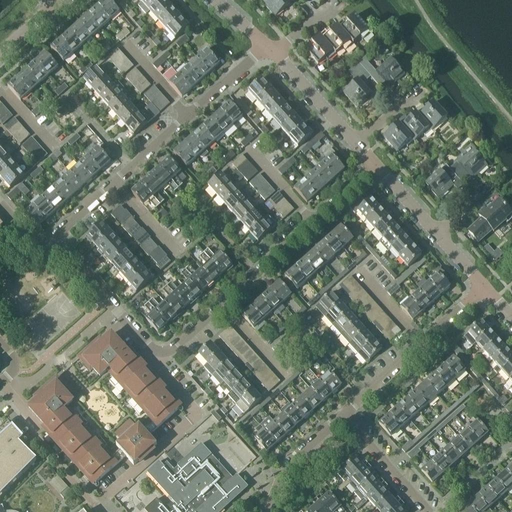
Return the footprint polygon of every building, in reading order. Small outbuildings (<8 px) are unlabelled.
[(101,0),(102,1),(97,6),(110,21),(120,12),(108,0),(101,0)] [(146,15),(150,12),(162,0),(144,0),(142,3),(138,6),(146,15)] [(162,0),(150,12),(158,21),(172,8),(174,6),(171,2),(169,4),(165,0),(162,0)] [(263,0),(261,2),(275,17),(290,4),(286,0),(263,0)] [(119,6),(124,11),(128,7),(123,2),(119,6)] [(93,9),(88,14),(101,29),(110,21),(97,6),(95,5),(92,8),(93,9)] [(158,21),(166,30),(180,17),(182,15),(179,11),(177,13),(172,8),(158,21)] [(128,15),(132,20),(136,16),(132,11),(128,15)] [(84,18),(79,22),(92,37),(101,29),(88,14),(87,15),(86,13),(82,16),(84,18)] [(342,21),(337,25),(353,43),(360,37),(362,40),(370,33),(354,14),(344,24),(342,21)] [(180,17),(166,30),(164,33),(167,37),(170,34),(175,39),(189,26),(191,24),(187,21),(185,22),(180,17)] [(75,26),(69,31),(82,46),(92,37),(79,22),(78,23),(77,21),(73,24),(75,26)] [(136,24),(140,29),(144,26),(140,21),(136,24)] [(324,31),(319,36),(335,54),(342,48),(345,51),(353,43),(337,25),(327,34),(324,31)] [(66,34),(60,39),(73,54),(82,46),(69,31),(67,29),(64,33),(66,34)] [(126,29),(121,33),(124,37),(129,33),(126,29)] [(144,33),(148,38),(152,34),(148,30),(144,33)] [(124,37),(121,33),(116,37),(120,41),(124,37)] [(335,54),(319,36),(309,45),(306,42),(301,47),(317,64),(324,58),(327,61),(335,54)] [(73,54),(60,39),(58,38),(55,41),(56,43),(51,48),(64,63),(73,54)] [(152,42),(157,47),(160,44),(156,39),(152,42)] [(184,44),(181,40),(176,45),(179,48),(184,44)] [(108,46),(103,50),(107,54),(111,50),(108,46)] [(107,58),(111,62),(121,53),(118,49),(107,58)] [(107,54),(103,50),(98,54),(102,58),(107,54)] [(207,50),(197,58),(210,73),(220,64),(207,50)] [(41,57),(35,62),(48,76),(58,68),(45,53),(44,53),(43,52),(39,55),(41,57)] [(111,62),(115,66),(125,57),(121,53),(111,62)] [(166,60),(163,56),(152,65),(156,70),(166,61),(166,60)] [(115,66),(118,70),(128,61),(125,57),(115,66)] [(197,58),(188,67),(201,81),(210,73),(197,58)] [(366,61),(361,65),(360,66),(370,77),(379,87),(384,82),(389,87),(404,74),(390,59),(376,72),(366,61)] [(32,65),(26,70),(39,84),(48,76),(35,62),(34,60),(30,63),(32,65)] [(128,61),(118,70),(123,76),(133,67),(128,61)] [(89,62),(84,67),(88,71),(93,66),(89,62)] [(360,66),(361,65),(358,62),(348,72),(355,81),(342,93),(356,108),(370,94),(362,84),(370,77),(360,66)] [(88,71),(84,67),(80,71),(83,75),(88,71)] [(188,67),(179,75),(192,89),(201,81),(188,67)] [(23,73),(17,78),(30,92),(39,84),(26,70),(24,68),(21,71),(23,73)] [(83,80),(92,90),(105,77),(97,68),(83,80)] [(125,77),(128,81),(138,72),(135,68),(125,77)] [(133,86),(137,82),(143,77),(138,72),(128,81),(133,86)] [(92,90),(100,99),(114,87),(109,81),(113,77),(110,74),(106,78),(105,77),(92,90)] [(192,89),(179,75),(169,84),(182,98),(192,89)] [(30,92),(17,78),(17,79),(15,77),(12,80),(13,82),(8,87),(21,101),(30,92)] [(137,82),(141,86),(146,81),(143,77),(137,82)] [(247,92),(256,101),(270,88),(272,86),(268,82),(266,84),(262,79),(247,92)] [(146,81),(141,86),(136,90),(140,95),(151,86),(146,81)] [(133,86),(136,90),(141,86),(137,82),(133,86)] [(100,99),(108,108),(127,91),(119,83),(114,87),(100,99)] [(143,96),(147,100),(157,91),(153,87),(143,96)] [(256,101),(264,111),(279,98),(278,97),(280,95),(277,92),(275,93),(270,88),(256,101)] [(63,92),(60,89),(55,93),(58,97),(63,92)] [(108,108),(117,117),(134,101),(127,93),(127,92),(127,91),(108,108)] [(147,100),(150,104),(151,104),(161,95),(157,91),(147,100)] [(161,95),(151,104),(154,108),(165,99),(161,95)] [(264,111),(272,120),(287,107),(289,105),(285,101),(283,103),(279,98),(264,111)] [(165,99),(154,108),(159,113),(169,104),(165,99)] [(235,103),(244,113),(248,110),(249,109),(240,99),(235,103)] [(117,117),(125,126),(138,114),(131,105),(135,102),(134,101),(117,117)] [(229,103),(220,111),(233,126),(237,130),(241,126),(237,122),(243,118),(229,103)] [(415,113),(416,114),(429,129),(434,135),(436,133),(433,130),(446,118),(433,103),(423,113),(419,109),(415,113)] [(45,108),(42,105),(41,104),(31,113),(35,117),(45,108)] [(151,104),(145,109),(148,113),(154,108),(151,104)] [(272,120),(281,129),(295,116),(297,114),(294,110),(292,112),(287,107),(272,120)] [(0,112),(0,120),(9,113),(5,108),(0,112)] [(220,111),(211,120),(224,134),(233,126),(220,111)] [(9,113),(0,120),(0,122),(2,125),(12,117),(9,113)] [(138,114),(125,126),(133,136),(147,124),(138,114)] [(396,124),(398,125),(411,140),(417,146),(418,145),(415,141),(429,129),(416,114),(405,124),(401,119),(396,124)] [(281,129),(289,138),(303,125),(305,123),(302,120),(300,121),(295,116),(281,129)] [(252,121),(257,126),(261,123),(256,118),(252,121)] [(4,127),(8,132),(18,123),(14,119),(4,127)] [(211,120),(202,128),(215,142),(224,134),(211,120)] [(8,132),(12,136),(22,127),(18,123),(8,132)] [(303,125),(289,138),(297,148),(312,135),(311,134),(313,132),(310,129),(308,130),(303,125)] [(411,140),(398,125),(388,134),(384,130),(380,134),(397,153),(411,140)] [(12,136),(16,141),(26,132),(22,127),(12,136)] [(202,128),(193,136),(206,150),(215,142),(202,128)] [(26,132),(16,141),(20,145),(30,136),(26,132)] [(76,134),(72,139),(75,143),(80,138),(76,134)] [(193,136),(183,144),(196,159),(200,156),(201,158),(203,158),(209,154),(206,150),(193,136)] [(269,140),(273,145),(277,141),(272,137),(269,140)] [(22,147),(25,151),(35,142),(31,138),(22,147)] [(315,138),(305,146),(309,150),(308,150),(309,151),(319,142),(315,138)] [(249,143),(246,139),(240,144),(244,148),(249,143)] [(25,151),(29,156),(39,147),(35,142),(25,151)] [(196,159),(183,144),(173,153),(186,168),(196,159)] [(277,149),(281,154),(285,151),(281,146),(277,149)] [(309,150),(305,146),(300,151),(304,154),(308,150),(309,150)] [(29,156),(33,160),(43,151),(39,147),(29,156)] [(97,148),(88,157),(101,171),(110,162),(106,158),(102,153),(97,148)] [(107,149),(102,153),(106,158),(111,154),(107,149)] [(327,159),(322,164),(335,178),(344,170),(333,157),(336,154),(331,149),(324,156),(327,159)] [(43,151),(33,160),(37,164),(47,155),(43,151)] [(59,151),(53,156),(57,160),(62,155),(59,151)] [(232,152),(227,156),(231,160),(236,156),(232,152)] [(456,163),(449,169),(461,183),(468,177),(471,180),(486,167),(473,152),(458,165),(456,163)] [(232,164),(235,168),(245,159),(242,155),(232,164)] [(231,160),(227,156),(222,160),(226,164),(231,160)] [(0,163),(0,177),(1,179),(16,166),(20,163),(17,159),(13,162),(8,157),(0,163)] [(88,157),(78,165),(91,180),(101,171),(88,157)] [(172,158),(170,160),(176,167),(178,165),(172,158)] [(237,170),(239,173),(249,164),(245,159),(235,168),(237,170)] [(169,160),(160,168),(178,189),(182,185),(176,178),(181,173),(176,167),(170,160),(169,160)] [(291,166),(288,162),(277,171),(282,176),(292,167),(291,166)] [(240,173),(241,174),(243,177),(253,168),(249,164),(239,173),(240,173)] [(322,164),(313,172),(326,186),(335,178),(322,164)] [(78,165),(69,173),(82,188),(91,180),(78,165)] [(16,166),(1,179),(10,189),(24,176),(16,166)] [(461,183),(449,169),(446,166),(440,171),(425,184),(438,199),(453,186),(457,190),(463,185),(461,183)] [(40,167),(35,172),(39,176),(44,172),(40,167)] [(160,168),(150,176),(162,190),(167,185),(174,193),(178,189),(160,168)] [(213,168),(209,173),(212,177),(217,172),(213,168)] [(243,177),(244,178),(247,182),(257,173),(253,168),(243,177)] [(237,170),(231,175),(234,178),(240,173),(239,173),(237,170)] [(39,176),(35,172),(31,176),(34,180),(39,176)] [(313,172),(304,180),(317,195),(326,186),(313,172)] [(69,173),(60,181),(73,196),(82,188),(69,173)] [(212,177),(209,173),(204,177),(208,181),(212,177)] [(208,186),(216,195),(229,183),(221,174),(208,186)] [(253,188),(263,179),(259,174),(249,184),(253,188)] [(150,176),(141,185),(160,205),(164,202),(157,194),(162,190),(150,176)] [(257,192),(267,183),(263,179),(253,188),(257,192)] [(317,195),(304,180),(294,189),(307,204),(317,195)] [(60,181),(51,190),(64,204),(73,196),(60,181)] [(216,195),(224,205),(238,193),(229,183),(216,195)] [(260,196),(261,197),(271,187),(267,183),(257,192),(257,193),(260,196)] [(160,205),(141,185),(132,193),(143,206),(149,202),(156,209),(160,205)] [(271,187),(261,197),(265,201),(275,192),(271,187)] [(20,192),(17,188),(7,197),(11,201),(21,192),(20,192)] [(224,205),(232,214),(246,202),(251,198),(242,189),(238,193),(224,205)] [(51,190),(41,198),(54,213),(64,204),(51,190)] [(268,202),(271,206),(281,197),(278,193),(268,202)] [(271,206),(275,210),(285,201),(281,197),(271,206)] [(41,198),(32,206),(45,221),(54,213),(41,198)] [(358,211),(367,221),(380,209),(371,199),(365,205),(360,199),(361,198),(360,198),(349,208),(355,214),(358,211)] [(275,210),(279,215),(289,205),(285,201),(275,210)] [(232,214),(241,223),(254,211),(246,202),(232,214)] [(481,220),(468,232),(477,243),(491,231),(493,233),(501,226),(504,223),(506,225),(511,220),(511,211),(507,207),(505,209),(499,202),(492,208),(490,205),(478,216),(481,220)] [(289,205),(279,215),(283,219),(294,210),(289,205)] [(45,221),(32,206),(23,215),(36,229),(45,221)] [(115,219),(116,219),(125,211),(120,206),(111,215),(115,219)] [(367,221),(375,230),(388,218),(380,209),(367,221)] [(116,219),(120,223),(130,215),(126,210),(125,211),(116,219)] [(158,215),(163,221),(169,216),(164,210),(158,215)] [(241,223),(249,232),(262,220),(254,211),(241,223)] [(120,223),(124,228),(133,220),(134,219),(130,215),(120,223)] [(375,230),(383,239),(396,227),(388,218),(375,230)] [(344,224),(353,233),(355,231),(358,229),(349,219),(344,224)] [(124,228),(128,233),(137,225),(133,220),(124,228)] [(262,220),(249,232),(258,242),(271,230),(262,220)] [(87,236),(95,246),(111,232),(102,222),(87,236)] [(132,238),(132,237),(141,229),(137,225),(128,233),(132,238)] [(341,226),(331,235),(344,248),(353,240),(341,226)] [(388,252),(392,249),(391,248),(404,236),(396,227),(383,239),(383,240),(379,243),(388,252)] [(132,237),(137,242),(147,234),(142,228),(141,229),(132,237)] [(353,233),(361,242),(364,240),(355,231),(353,233)] [(95,246),(103,255),(119,241),(111,232),(95,246)] [(141,247),(150,239),(151,238),(147,234),(137,242),(141,247)] [(331,235),(322,243),(334,257),(344,248),(331,235)] [(391,248),(392,249),(400,257),(413,246),(404,236),(391,248)] [(140,247),(144,252),(154,243),(150,239),(141,247),(140,247)] [(361,242),(369,252),(372,249),(364,240),(361,242)] [(103,255),(112,264),(127,250),(119,241),(103,255)] [(148,257),(149,256),(158,248),(154,243),(144,252),(148,257)] [(322,243),(313,251),(325,265),(334,257),(322,243)] [(413,246),(400,257),(408,267),(422,256),(413,246)] [(149,256),(153,261),(163,252),(159,247),(158,248),(149,256)] [(208,249),(204,253),(222,274),(232,266),(220,253),(215,257),(208,249)] [(369,252),(377,261),(380,258),(372,249),(369,252)] [(112,264),(120,273),(135,260),(127,250),(112,264)] [(313,251),(304,260),(316,273),(325,265),(313,251)] [(153,261),(157,265),(166,257),(167,256),(163,252),(153,261)] [(206,265),(202,270),(213,283),(222,274),(204,253),(199,257),(206,265)] [(365,253),(355,261),(357,264),(367,255),(365,253)] [(157,265),(156,266),(161,271),(171,262),(166,257),(157,265)] [(377,261),(386,270),(388,268),(380,258),(377,261)] [(424,259),(415,267),(417,270),(426,262),(424,259)] [(120,273),(128,283),(144,269),(135,260),(120,273)] [(304,260),(294,268),(307,282),(316,273),(304,260)] [(355,261),(346,270),(348,272),(357,264),(355,261)] [(190,266),(185,270),(204,291),(213,283),(202,270),(197,274),(190,266)] [(415,267),(406,276),(408,278),(417,270),(415,267)] [(307,282),(294,268),(285,276),(298,290),(307,282)] [(388,268),(386,270),(395,280),(397,278),(388,268)] [(144,269),(128,283),(137,293),(152,279),(144,269)] [(437,275),(428,283),(440,296),(450,287),(446,283),(449,280),(438,269),(435,272),(437,275)] [(188,282),(183,286),(195,299),(204,291),(185,270),(181,274),(188,282)] [(346,270),(337,278),(339,280),(348,272),(346,270)] [(340,287),(344,291),(355,281),(351,276),(340,287)] [(406,276),(396,284),(399,287),(408,278),(406,276)] [(337,278),(328,286),(330,289),(339,280),(337,278)] [(344,291),(348,296),(360,286),(355,281),(344,291)] [(279,282),(270,291),(282,304),(291,296),(279,282)] [(171,283),(167,287),(186,308),(195,299),(183,286),(178,291),(171,283)] [(428,283),(419,291),(431,304),(440,296),(428,283)] [(399,287),(396,284),(387,293),(391,297),(401,288),(399,287)] [(328,286),(318,295),(320,297),(330,289),(328,286)] [(348,296),(352,301),(364,290),(360,286),(348,296)] [(170,298),(165,303),(176,316),(186,308),(167,287),(163,291),(170,298)] [(352,301),(356,305),(368,295),(364,290),(352,301)] [(270,291),(260,299),(273,312),(282,304),(270,291)] [(419,291),(410,299),(422,312),(431,304),(419,291)] [(316,308),(324,317),(340,303),(332,294),(316,308)] [(320,297),(318,295),(307,304),(310,307),(320,297)] [(356,305),(360,310),(372,300),(368,295),(356,305)] [(153,299),(148,303),(167,324),(176,316),(165,303),(160,307),(153,299)] [(260,299),(251,307),(263,321),(273,312),(260,299)] [(422,312),(410,299),(401,308),(413,321),(422,312)] [(360,310),(364,314),(376,304),(372,300),(360,310)] [(167,324),(148,303),(144,307),(151,315),(146,320),(158,333),(167,324)] [(324,317),(332,326),(348,312),(340,303),(324,317)] [(364,314),(368,319),(380,309),(376,304),(364,314)] [(263,321),(251,307),(242,316),(254,329),(263,321)] [(304,308),(294,317),(296,320),(306,310),(304,308)] [(368,319),(372,323),(384,313),(380,309),(368,319)] [(332,326),(341,336),(356,321),(348,312),(332,326)] [(372,323),(376,328),(388,318),(384,313),(372,323)] [(294,317),(284,326),(286,328),(296,320),(294,317)] [(376,328),(381,333),(392,323),(388,318),(376,328)] [(341,336),(349,345),(365,330),(356,321),(341,336)] [(476,344),(489,332),(481,322),(468,334),(472,339),(469,342),(473,347),(476,344)] [(385,337),(391,331),(396,327),(392,323),(381,333),(385,337)] [(284,326),(275,334),(277,336),(286,328),(284,326)] [(221,335),(225,340),(234,331),(230,327),(221,335)] [(396,327),(391,331),(396,336),(401,332),(396,327)] [(349,345),(357,354),(373,340),(365,330),(349,345)] [(225,340),(229,344),(238,336),(234,331),(225,340)] [(391,331),(385,337),(389,342),(396,336),(391,331)] [(476,344),(484,353),(498,341),(489,332),(476,344)] [(277,336),(275,334),(274,334),(273,333),(264,340),(268,345),(277,336)] [(155,419),(148,426),(154,432),(181,407),(176,402),(173,404),(164,393),(166,391),(157,380),(154,383),(144,372),(147,369),(138,359),(135,361),(111,335),(103,342),(100,339),(78,359),(90,372),(93,369),(100,377),(111,367),(113,370),(112,371),(116,376),(109,382),(120,395),(127,389),(136,398),(129,404),(140,417),(147,410),(155,419)] [(229,344),(233,349),(242,341),(238,336),(229,344)] [(373,340),(357,354),(366,364),(382,350),(373,340)] [(233,349),(237,353),(246,345),(242,341),(233,349)] [(484,353),(493,362),(506,350),(498,341),(484,353)] [(204,361),(207,364),(219,353),(211,344),(199,355),(199,356),(198,356),(203,361),(204,361)] [(237,353),(242,358),(251,350),(246,345),(237,353)] [(451,349),(460,359),(462,356),(454,347),(451,349)] [(242,358),(246,362),(255,354),(251,350),(242,358)] [(498,374),(501,371),(511,360),(511,356),(506,350),(493,362),(497,367),(493,370),(498,374)] [(212,370),(215,373),(227,362),(219,353),(207,364),(208,365),(207,366),(211,371),(212,370)] [(320,353),(306,366),(308,368),(317,360),(324,367),(329,362),(320,353)] [(246,362),(250,367),(259,358),(255,354),(246,362)] [(460,359),(468,368),(470,365),(462,356),(460,359)] [(254,372),(263,363),(259,358),(250,367),(254,372)] [(454,358),(445,366),(456,379),(465,371),(454,358)] [(511,360),(501,371),(509,380),(511,377),(511,360)] [(220,379),(223,382),(235,371),(227,362),(215,373),(216,374),(215,375),(220,380),(220,379)] [(254,372),(258,376),(267,368),(263,363),(254,372)] [(468,368),(476,377),(479,375),(470,365),(468,368)] [(306,366),(296,374),(299,377),(308,368),(306,366)] [(445,366),(435,375),(447,388),(456,379),(445,366)] [(258,376),(263,381),(272,373),(267,368),(258,376)] [(227,391),(229,394),(244,381),(235,371),(223,382),(224,383),(219,388),(224,394),(227,391)] [(263,381),(267,385),(276,377),(272,373),(263,381)] [(296,374),(287,382),(289,385),(299,377),(296,374)] [(329,374),(320,382),(332,395),(341,386),(329,374)] [(435,375),(426,383),(437,396),(447,388),(435,375)] [(476,377),(484,386),(487,383),(479,375),(476,377)] [(276,377),(267,385),(271,390),(280,382),(276,377)] [(121,462),(115,455),(108,461),(100,452),(107,446),(96,433),(89,440),(81,431),(88,424),(76,412),(69,418),(65,413),(63,415),(61,412),(72,402),(65,394),(68,391),(56,379),(35,398),(37,401),(29,408),(52,435),(50,438),(59,448),(62,446),(72,457),(69,459),(78,470),(81,467),(91,478),(88,481),(93,486),(121,462)] [(228,395),(236,404),(252,390),(244,381),(229,394),(228,395)] [(287,382),(278,390),(280,393),(289,385),(287,382)] [(320,382),(311,390),(322,403),(332,395),(320,382)] [(426,383),(416,391),(428,404),(437,396),(426,383)] [(484,386),(492,395),(495,393),(487,383),(484,386)] [(477,384),(468,393),(470,395),(479,387),(477,384)] [(252,390),(236,404),(237,405),(235,406),(244,415),(261,400),(252,390)] [(278,390),(269,399),(271,401),(280,393),(278,390)] [(311,390),(302,399),(313,411),(322,403),(311,390)] [(416,391),(407,400),(419,413),(428,404),(416,391)] [(468,393),(459,401),(461,403),(470,395),(468,393)] [(495,393),(492,395),(503,406),(505,404),(495,393)] [(269,399),(260,407),(262,409),(271,401),(269,399)] [(302,399),(293,407),(304,419),(313,411),(302,399)] [(407,400),(398,408),(410,421),(419,413),(407,400)] [(459,401),(449,409),(451,412),(461,403),(459,401)] [(463,406),(454,415),(456,417),(465,409),(463,406)] [(260,407),(250,416),(252,418),(262,409),(260,407)] [(293,407),(284,415),(295,427),(304,419),(293,407)] [(398,408),(389,416),(400,429),(410,421),(398,408)] [(449,409),(440,418),(442,420),(451,412),(449,409)] [(211,415),(218,423),(222,420),(215,412),(211,415)] [(284,415),(275,423),(286,436),(295,427),(284,415)] [(454,415),(445,423),(447,426),(456,417),(454,415)] [(252,418),(250,416),(241,424),(243,427),(252,418)] [(400,429),(389,416),(379,424),(391,438),(400,429)] [(269,418),(260,427),(276,444),(286,436),(275,423),(274,424),(269,418)] [(440,418),(431,426),(433,429),(442,420),(440,418)] [(0,511),(4,511),(2,505),(0,506),(0,497),(37,461),(19,443),(23,439),(8,422),(0,429),(0,511)] [(477,422),(467,430),(478,442),(488,434),(477,422)] [(445,423),(435,431),(438,434),(447,426),(445,423)] [(120,451),(115,455),(121,462),(126,457),(134,466),(157,445),(149,436),(154,432),(148,426),(143,430),(139,426),(135,429),(131,425),(116,438),(120,443),(116,446),(120,451)] [(431,426),(422,434),(424,437),(433,429),(431,426)] [(276,444),(260,427),(255,431),(260,436),(255,440),(267,453),(276,444)] [(467,430),(458,439),(469,451),(478,442),(467,430)] [(435,431),(426,439),(429,442),(438,434),(435,431)] [(422,434),(412,443),(414,445),(424,437),(422,434)] [(426,439),(417,448),(419,450),(429,442),(426,439)] [(458,439),(449,447),(460,459),(469,451),(458,439)] [(414,445),(412,443),(411,441),(401,449),(405,453),(414,445)] [(221,511),(249,488),(237,475),(233,479),(202,444),(178,466),(178,467),(174,470),(168,463),(167,462),(163,466),(160,463),(147,474),(171,500),(172,499),(176,504),(164,507),(157,499),(145,511),(221,511)] [(449,447),(440,455),(451,467),(460,459),(449,447)] [(419,450),(417,448),(407,456),(411,461),(421,452),(419,450)] [(440,455),(431,463),(441,475),(451,467),(440,455)] [(351,481),(368,465),(365,461),(360,465),(355,460),(338,475),(345,483),(347,480),(349,482),(351,480),(351,481)] [(441,475),(431,463),(422,472),(432,484),(441,475)] [(359,489),(372,478),(367,473),(371,468),(368,465),(351,481),(359,489)] [(511,477),(506,471),(497,480),(508,492),(511,488),(511,477)] [(57,476),(49,483),(59,494),(66,487),(57,476)] [(365,501),(367,499),(385,483),(381,479),(376,483),(372,478),(359,489),(354,493),(362,501),(364,499),(365,501)] [(497,480),(488,488),(499,500),(508,492),(497,480)] [(367,499),(375,508),(388,496),(383,491),(388,487),(385,483),(367,499)] [(60,496),(64,500),(72,492),(68,488),(60,496)] [(488,488),(479,496),(490,508),(499,500),(488,488)] [(344,503),(349,498),(346,494),(341,499),(344,503)] [(321,496),(317,499),(329,511),(344,511),(345,511),(330,495),(325,500),(321,496)] [(375,508),(379,511),(389,511),(402,502),(398,498),(393,502),(388,496),(375,508)] [(479,496),(469,505),(474,511),(491,511),(489,509),(490,508),(479,496)] [(317,507),(312,511),(329,511),(317,499),(313,502),(317,507)] [(402,511),(400,509),(405,505),(402,502),(389,511),(402,511)] [(358,510),(362,506),(359,503),(355,507),(353,505),(349,509),(351,511),(352,511),(356,509),(358,510)]
